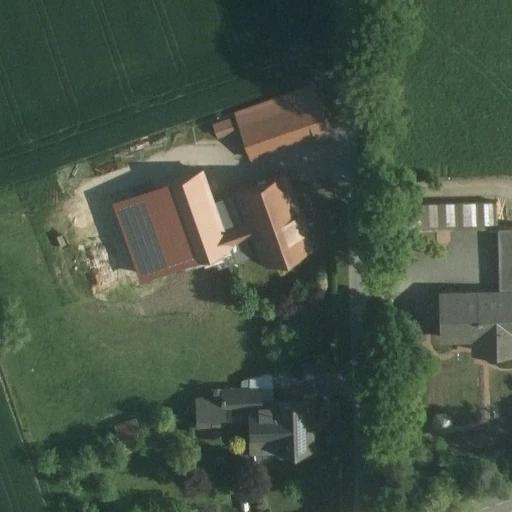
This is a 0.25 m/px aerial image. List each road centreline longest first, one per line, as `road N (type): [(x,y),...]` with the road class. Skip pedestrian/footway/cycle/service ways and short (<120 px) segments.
road 1 (unclassified): [(350,0),(361,511)]
road 2 (unknown): [(144,113),(352,57)]
